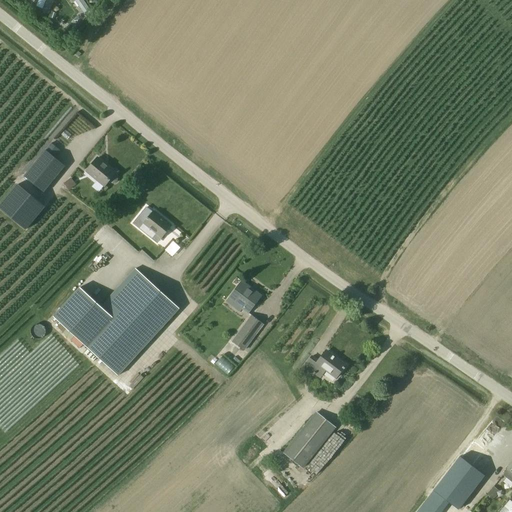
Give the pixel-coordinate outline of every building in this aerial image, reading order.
[(37,0),(36,6),(42,8),(41,12),(50,14),(53,0),(37,0)] [(70,0),(81,15),(90,8),(83,0),(70,0)] [(44,192),(65,166),(54,157),(59,150),(51,144),(24,177),(44,192)] [(116,173),(98,158),(87,172),(104,186),(108,182),(110,183),(112,184),(115,184),(117,181),(117,178),(116,176),(114,175),(116,173)] [(68,190),(76,184),(70,177),(63,184),(68,190)] [(2,203),(12,212),(18,204),(8,196),(2,203)] [(146,208),(133,224),(146,234),(150,230),(161,239),(170,227),(163,221),(164,220),(153,211),(152,213),(146,208)] [(173,241),(165,249),(171,255),(179,247),(173,241)] [(118,376),(179,309),(136,269),(101,307),(80,288),(53,317),(118,376)] [(240,313),(243,309),(248,313),(260,297),(252,291),(253,290),(242,282),(229,299),(228,298),(225,302),(240,313)] [(251,315),(231,342),(244,351),(264,325),(251,315)] [(320,379),(327,370),(337,378),(346,366),(337,359),(336,361),(325,352),(319,361),(311,355),(304,366),(320,379)] [(227,374),(234,367),(222,355),(215,362),(227,374)] [(290,374),(296,387),(300,385),(294,372),(290,374)] [(303,469),(336,428),(316,412),(283,453),(303,469)] [(487,449),(476,441),(464,456),(462,455),(435,488),(459,507),(486,474),(474,465),(487,449)] [(511,463),(507,469),(503,475),(511,482),(511,463)] [(494,487),(487,495),(493,501),(500,492),(494,487)]
